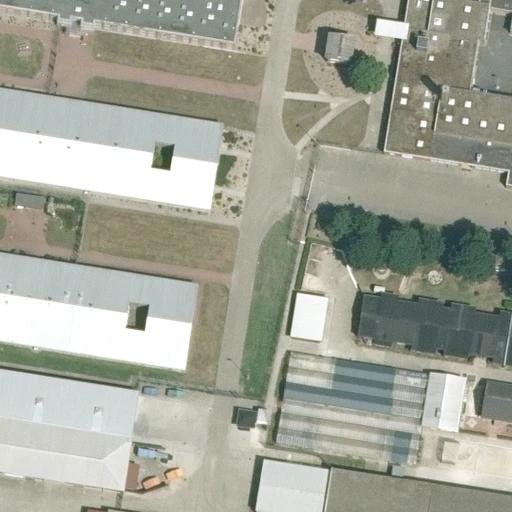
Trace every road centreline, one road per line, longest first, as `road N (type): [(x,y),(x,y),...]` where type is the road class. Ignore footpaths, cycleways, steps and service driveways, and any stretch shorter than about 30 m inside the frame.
road 1 (unknown): [(272,190),(212,511)]
road 2 (unknown): [(511,226),(272,190)]
road 3 (unknown): [(313,0),(272,190)]
